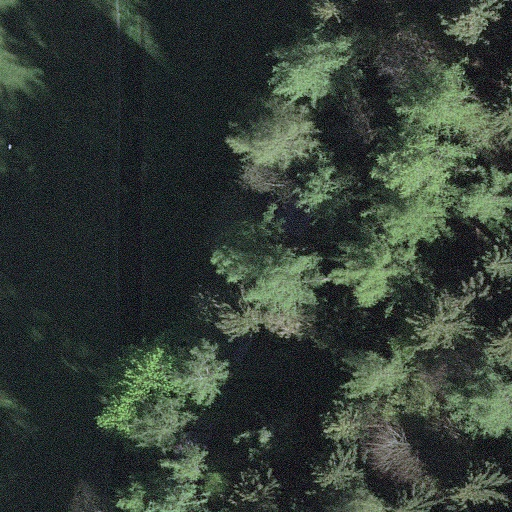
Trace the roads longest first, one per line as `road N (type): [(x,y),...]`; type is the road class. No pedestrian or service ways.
road 1 (tertiary): [(167,511),(382,0)]
road 2 (track): [(120,511),(132,333),(122,0)]
